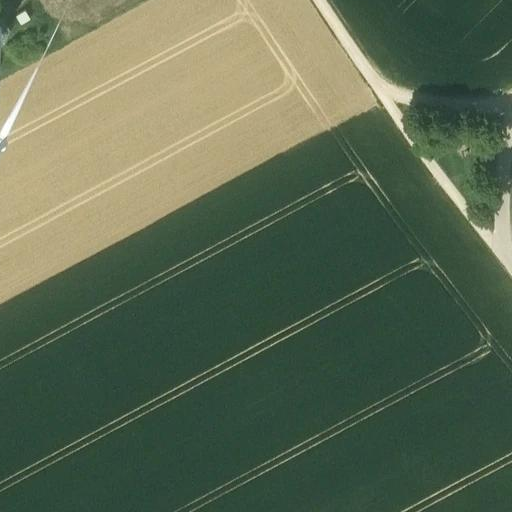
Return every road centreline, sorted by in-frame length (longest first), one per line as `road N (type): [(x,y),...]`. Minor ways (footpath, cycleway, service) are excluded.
road 1 (track): [(321,0),(511,251)]
road 2 (track): [(511,76),(377,73)]
